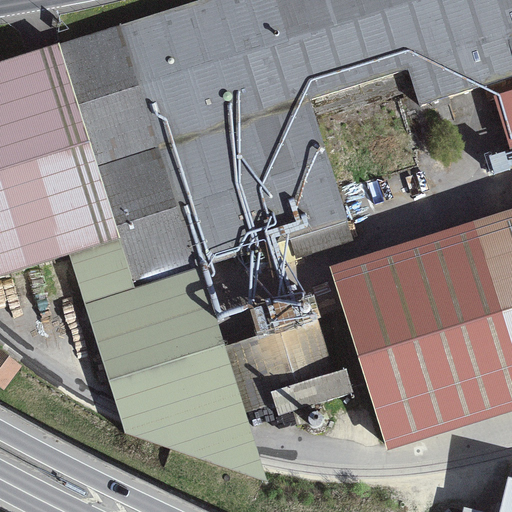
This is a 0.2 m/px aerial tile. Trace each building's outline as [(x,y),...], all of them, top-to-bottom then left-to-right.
[(511,0),(204,0),(0,64),(0,276),(69,256),(109,383),(187,357),(163,286),(172,283),(170,276),(262,247),(271,273),(305,262),(303,256),(349,242),(343,223),(347,221),(309,100),(408,68),(421,106),(485,86),(489,100),(496,98),(511,152),(511,0)] [(511,219),(332,276),(385,444),(511,403),(511,219)] [(266,377),(279,416),(350,393),(345,376),(335,379),(317,320),(320,319),(313,298),(292,304),(298,324),(223,347),(235,387),(266,377)] [(0,354),(0,383),(3,386),(17,368),(0,354)] [(263,480),(171,448),(164,467),(256,498),(263,480)]
